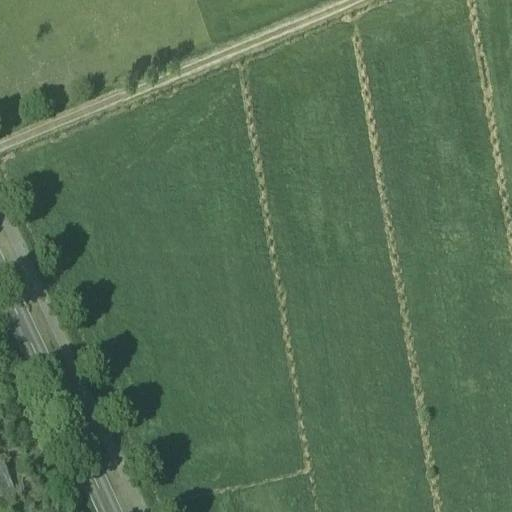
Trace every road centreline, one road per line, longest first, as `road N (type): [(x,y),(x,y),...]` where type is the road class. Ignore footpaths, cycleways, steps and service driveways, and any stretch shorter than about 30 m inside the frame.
road 1 (track): [(0,149),(359,0)]
road 2 (secondary): [(106,511),(0,284)]
